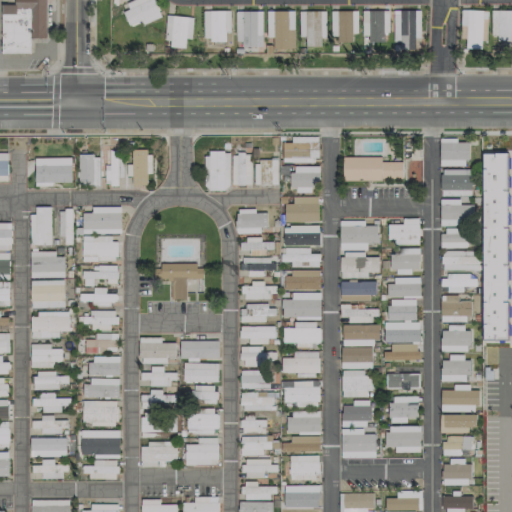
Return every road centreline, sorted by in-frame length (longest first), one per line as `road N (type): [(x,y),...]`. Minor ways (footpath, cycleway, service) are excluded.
road 1 (secondary): [(79,107),(511,105)]
road 2 (residential): [(178,194),(149,203),(128,238),(130,511)]
